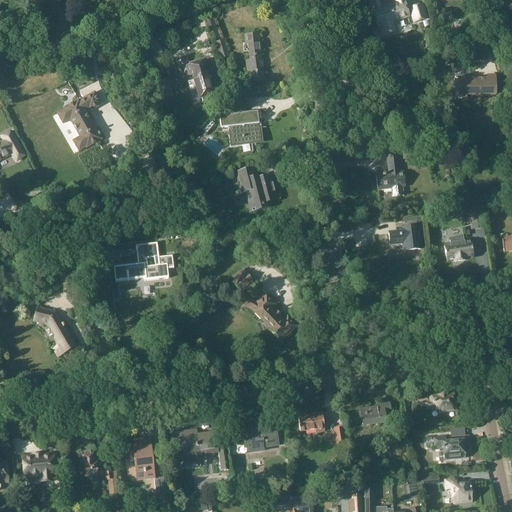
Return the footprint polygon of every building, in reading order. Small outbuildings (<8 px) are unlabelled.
[(381,9),(377,0),(375,0),(370,2),(373,12),(378,27),(379,27),(382,36),(395,32),(392,22),(409,17),(403,0),(395,0),(397,3),(381,9)] [(427,19),(422,5),(410,9),(414,23),(427,19)] [(247,68),(249,82),(263,81),(259,35),(246,37),(246,45),(249,44),(251,68),(247,68)] [(229,57),(224,40),(215,43),(220,60),(229,57)] [(511,75),(506,51),(493,54),(497,72),(503,70),(505,76),(511,75)] [(186,58),(177,61),(180,74),(182,74),(183,78),(194,75),(202,103),(216,99),(210,79),(205,62),(189,67),(186,58)] [(486,80),(454,81),(454,100),(465,100),(466,96),(495,96),(495,77),(486,77),(486,80)] [(173,96),(168,79),(155,83),(161,100),(173,96)] [(56,114),(62,125),(69,120),(79,138),(72,142),(77,152),(85,148),(85,149),(100,140),(85,112),(100,104),(94,93),(78,102),(77,101),(62,109),(63,110),(56,114)] [(236,112),(236,114),(219,116),(221,129),(228,128),(230,148),(263,144),(261,124),(259,124),(258,112),(244,114),(243,111),(246,111),(244,99),(232,100),(233,113),(236,112)] [(207,134),(211,129),(206,126),(202,130),(207,134)] [(0,160),(11,155),(16,162),(24,156),(19,149),(10,133),(2,137),(4,141),(0,143),(0,160)] [(392,188),(393,198),(404,197),(403,187),(406,187),(405,174),(400,174),(398,151),(386,153),(389,176),(376,177),(378,190),(392,188)] [(410,160),(409,151),(402,152),(403,160),(410,160)] [(152,158),(156,170),(171,166),(167,154),(152,158)] [(250,169),(236,173),(239,186),(241,195),(245,194),(249,211),(250,214),(271,208),(270,203),(278,201),(271,176),(264,178),(263,176),(257,177),(254,168),(250,169)] [(481,210),(464,212),(465,225),(471,225),(483,223),(481,210)] [(396,233),(388,234),(390,246),(402,244),(403,252),(412,251),(420,250),(418,227),(417,227),(408,228),(396,229),(396,233)] [(501,238),(503,253),(511,251),(511,235),(510,236),(510,237),(501,238)] [(470,242),(464,243),(463,236),(449,239),(450,246),(444,247),(446,262),(454,261),(455,263),(465,261),(465,259),(473,258),(470,242)] [(141,266),(114,269),(115,281),(145,278),(145,280),(168,278),(167,269),(173,269),(172,257),(158,259),(156,244),(136,247),(138,261),(140,260),(141,266)] [(61,287),(63,292),(72,290),(68,275),(63,276),(60,269),(51,272),(57,290),(61,287)] [(253,283),(243,269),(232,277),(235,281),(233,282),(240,293),(253,283)] [(249,309),(252,310),(263,321),(265,319),(272,327),(269,330),(281,342),(296,328),(287,318),(283,322),(271,309),(274,305),(263,294),(254,303),(247,301),(246,302),(243,301),(242,307),(245,308),(249,309)] [(37,309),(33,322),(48,326),(54,337),(53,340),(57,346),(52,350),(57,359),(63,356),(75,349),(74,347),(54,314),(37,309)] [(424,404),(425,410),(437,409),(438,414),(447,413),(447,411),(456,410),(454,399),(453,399),(452,394),(429,397),(430,403),(424,404)] [(385,424),(384,412),(389,411),(388,404),(382,404),(382,407),(359,410),(362,427),(385,424)] [(307,411),(297,412),(300,433),(316,430),(316,434),(324,432),(322,419),(327,418),(326,412),(307,415),(307,411)] [(412,415),(405,417),(408,430),(415,428),(412,415)] [(397,429),(403,427),(402,417),(395,419),(397,429)] [(227,447),(228,457),(238,456),(238,453),(247,451),(248,455),(263,452),(262,449),(277,447),(276,434),(257,437),(255,423),(243,425),(245,437),(246,444),(243,444),(227,447)] [(344,428),(333,429),(334,435),(330,436),(331,444),(335,444),(335,446),(346,444),(344,428)] [(180,453),(182,453),(184,463),(201,461),(201,456),(217,453),(214,434),(198,436),(197,432),(180,435),(181,445),(179,445),(178,447),(179,452),(180,453)] [(442,448),(443,460),(463,458),(462,442),(445,443),(444,437),(432,438),(433,449),(442,448)] [(137,480),(154,478),(150,438),(132,441),(133,452),(128,452),(129,461),(134,461),(137,480)] [(230,471),(228,457),(227,447),(227,445),(218,447),(220,472),(230,471)] [(80,453),(84,477),(99,475),(97,464),(95,464),(95,460),(93,461),(92,452),(80,453)] [(32,458),(23,459),(25,479),(26,479),(27,487),(42,485),(41,483),(54,482),(54,476),(52,456),(44,457),(43,454),(32,455),(32,458)] [(0,490),(1,489),(1,487),(4,486),(3,483),(9,483),(7,463),(1,464),(1,461),(0,460),(0,490)] [(118,494),(116,472),(105,473),(107,481),(108,481),(110,495),(118,494)] [(156,492),(152,492),(154,507),(160,506),(167,505),(168,505),(172,504),(171,492),(166,493),(165,479),(155,480),(156,492)] [(457,486),(456,480),(444,481),(445,491),(451,491),(452,505),(461,504),(461,502),(471,501),(470,489),(467,489),(467,485),(457,486)] [(232,493),(230,481),(220,483),(222,495),(232,493)] [(63,483),(55,483),(57,504),(65,503),(63,483)] [(364,511),(392,511),(386,511),(386,509),(373,509),(373,485),(364,485),(364,511)] [(290,511),(309,511),(307,491),(290,493),(290,505),(295,504),(295,507),(292,510),(290,511)] [(361,511),(361,495),(351,496),(351,500),(349,500),(349,511),(361,511)]
